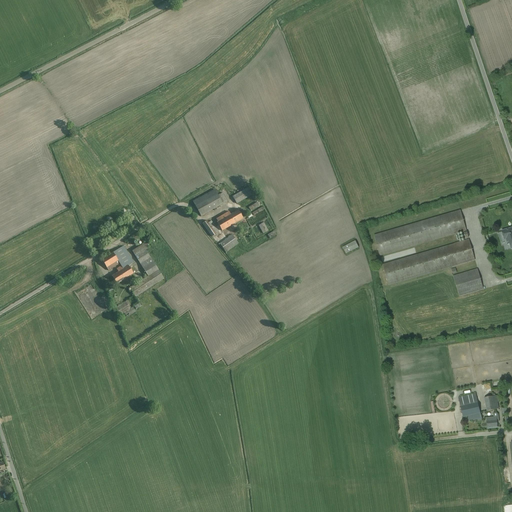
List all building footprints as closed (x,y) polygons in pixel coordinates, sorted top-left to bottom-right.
[(233,196),(238,203),(254,193),(249,186),(233,196)] [(191,201),(200,216),(228,199),(224,192),(219,195),(215,187),(191,201)] [(216,218),(223,230),(245,217),(240,208),(231,213),(229,210),(216,218)] [(260,221),(269,217),(265,209),(256,213),(260,221)] [(462,211),(378,235),(384,256),(468,231),(462,211)] [(210,221),(203,226),(212,238),(219,233),(210,221)] [(259,227),(263,235),(270,231),(265,223),(259,227)] [(504,250),(511,248),(511,226),(496,230),(497,234),(498,234),(501,246),(503,246),(504,250)] [(277,243),(283,239),(277,230),(271,234),(277,243)] [(234,234),(219,243),(225,253),(240,243),(234,234)] [(134,288),(140,295),(168,275),(153,255),(163,248),(155,237),(134,252),(151,276),(134,288)] [(343,254),(357,247),(354,240),(339,247),(343,254)] [(472,240),(386,265),(391,283),(477,259),(472,240)] [(123,249),(101,261),(106,269),(120,262),(123,266),(117,269),(118,272),(112,276),(115,282),(132,273),(128,266),(132,264),(123,249)] [(478,271),(458,278),(463,295),(484,289),(478,271)] [(127,302),(117,308),(121,315),(124,313),(126,316),(133,312),(127,302)] [(482,415),(476,393),(457,398),(462,419),(482,415)] [(500,397),(489,399),(491,411),(502,409),(500,397)] [(488,430),(499,428),(497,417),(486,419),(488,430)]
